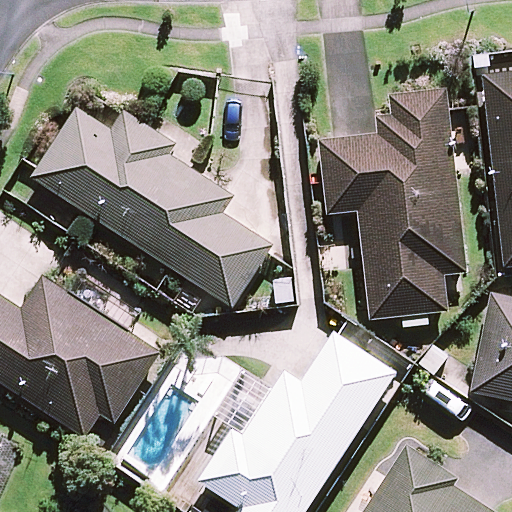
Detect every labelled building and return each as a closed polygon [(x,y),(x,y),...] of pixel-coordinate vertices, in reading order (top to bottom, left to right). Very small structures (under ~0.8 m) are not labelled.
[(511,67),(483,71),(506,264),(511,263),(511,67)] [(358,208),(370,316),(449,307),(445,271),(469,268),(448,85),(390,91),(392,111),(377,113),(379,130),(320,137),(329,211),(358,208)] [(112,126),(78,104),(32,174),(173,265),(233,304),(274,241),(224,208),(235,192),(170,150),(176,140),(145,120),(124,107),(121,112),(112,126)] [(22,306),(0,291),(0,376),(86,433),(102,410),(115,418),(161,349),(72,290),(45,272),(22,306)] [(511,291),(492,288),(470,387),(511,396),(511,291)] [(303,511),(397,369),(334,328),(301,378),(285,368),(244,431),(233,424),(199,477),(240,504),(234,511),(303,511)] [(458,473),(408,440),(361,511),(500,511),(453,481),(458,473)]
